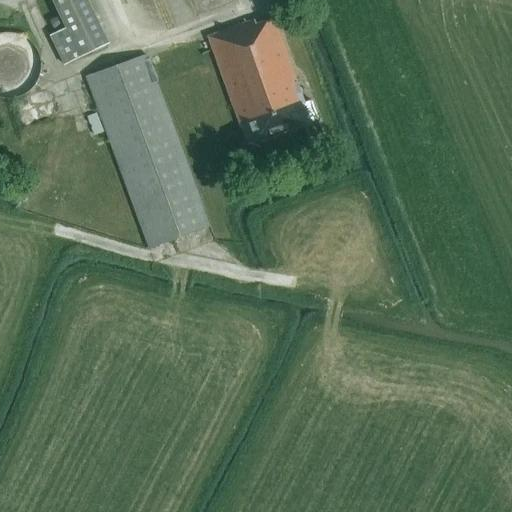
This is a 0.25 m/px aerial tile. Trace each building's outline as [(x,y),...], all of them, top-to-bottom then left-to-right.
[(50,0),(64,29),(49,36),(63,66),(108,44),(86,0),(50,0)] [(61,25),(57,17),(49,21),(52,29),(61,25)] [(254,20),(208,37),(247,145),(318,119),(311,100),(304,103),(273,18),(256,25),(254,20)] [(4,32),(0,33),(0,97),(3,98),(8,99),(11,98),(17,97),(20,96),(22,95),(26,93),(30,90),(32,88),(34,86),(35,85),(36,82),(37,80),(39,76),(39,74),(40,73),(40,71),(40,67),(40,61),(40,60),(39,58),(39,57),(39,55),(38,52),(37,51),(36,49),(34,46),(31,42),(28,39),(26,38),(25,37),(20,34),(15,33),(12,32),(11,32),(8,32),(4,32)] [(149,248),(209,226),(148,59),(146,55),(86,77),(149,248)]
